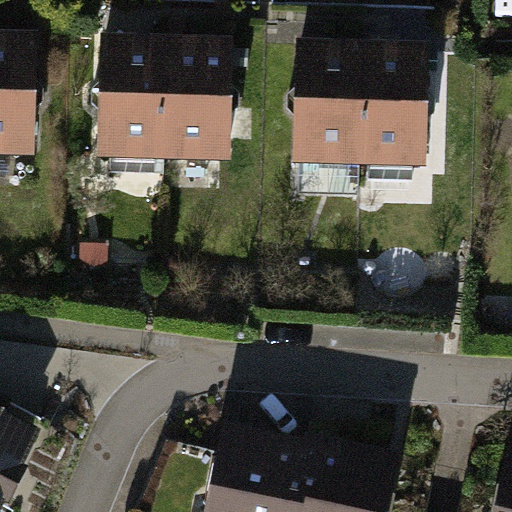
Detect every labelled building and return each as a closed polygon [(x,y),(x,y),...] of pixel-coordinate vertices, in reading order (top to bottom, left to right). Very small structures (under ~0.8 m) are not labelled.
[(0,37),(0,153),(52,154),(52,38),(0,37)] [(181,162),(184,46),(119,45),(116,160),(181,162)] [(245,164),(248,48),(184,46),(181,162),(245,164)] [(378,50),(379,167),(441,166),(441,49),(378,50)] [(315,50),(316,167),(379,167),(378,50),(315,50)] [(0,511),(11,511),(51,434),(0,408),(0,511)] [(308,511),(323,443),(238,425),(219,511),(308,511)] [(398,511),(409,461),(323,443),(308,511),(398,511)]
